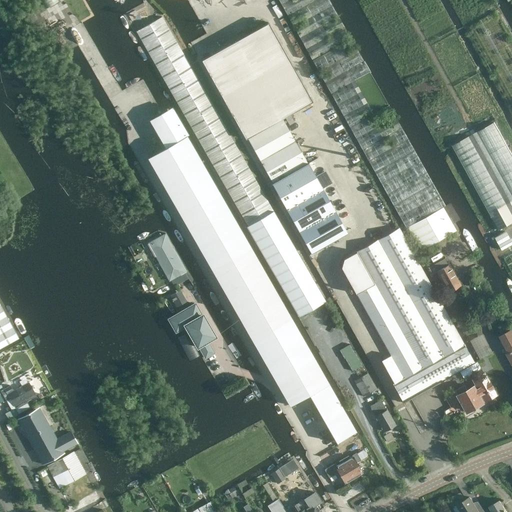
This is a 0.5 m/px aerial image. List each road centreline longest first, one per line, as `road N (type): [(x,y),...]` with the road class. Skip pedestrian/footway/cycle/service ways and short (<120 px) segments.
road 1 (unknown): [(449,477),(389,392),(341,298),(333,269),(359,213),(308,114)]
road 2 (unknown): [(408,498),(314,319)]
road 3 (tertiary): [(382,511),(511,452)]
road 4 (unknown): [(511,372),(451,249)]
